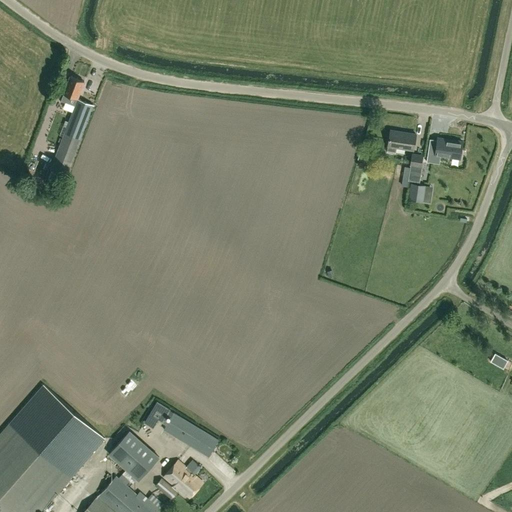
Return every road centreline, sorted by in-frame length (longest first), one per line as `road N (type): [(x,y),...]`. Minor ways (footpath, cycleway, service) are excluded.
road 1 (unclassified): [(492,121),(146,76),(86,55),(6,0)]
road 2 (unclassified): [(210,511),(446,282),(511,135)]
